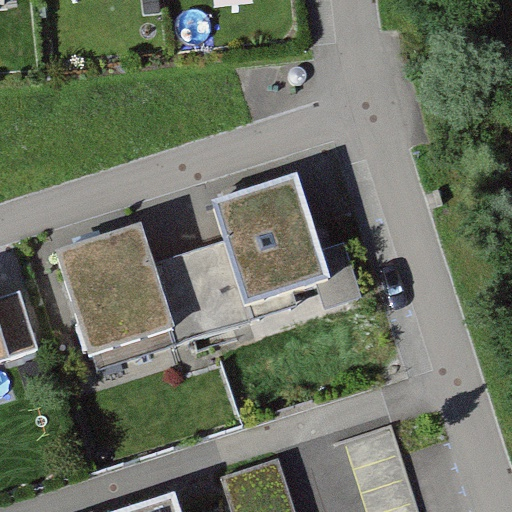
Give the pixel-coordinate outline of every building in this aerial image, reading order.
[(226,242),(190,254),(216,334),(256,321),(251,303),(292,290),(316,282),(332,277),(324,251),(298,173),(212,200),(226,242)] [(177,347),(216,334),(190,254),(153,266),(140,224),(56,251),(90,355),(92,355),(171,329),(177,347)] [(316,282),(326,312),(363,300),(345,245),(324,251),(332,277),(316,282)] [(256,321),(298,308),(292,290),(251,303),(256,321)] [(0,298),(0,322),(12,359),(40,350),(21,292),(0,298)] [(0,362),(12,359),(0,322),(0,362)] [(98,372),(177,347),(171,329),(92,355),(98,372)] [(222,478),(232,511),(296,511),(280,460),(222,478)] [(179,511),(176,499),(135,511),(179,511)]
